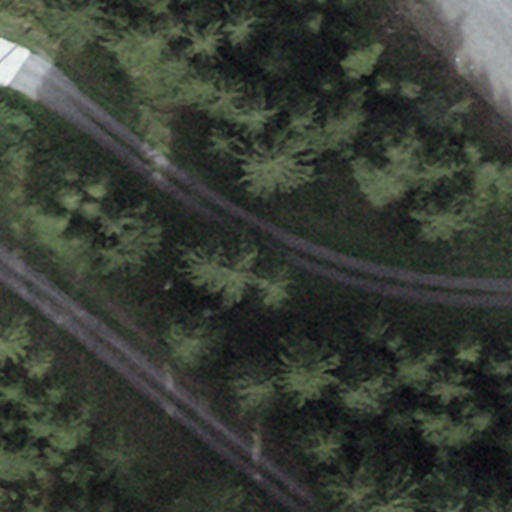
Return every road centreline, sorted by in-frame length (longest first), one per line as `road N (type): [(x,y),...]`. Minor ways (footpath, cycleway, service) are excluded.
road 1 (track): [(511,288),(407,288),(254,228),(39,75),(0,58)]
road 2 (track): [(0,255),(321,511)]
